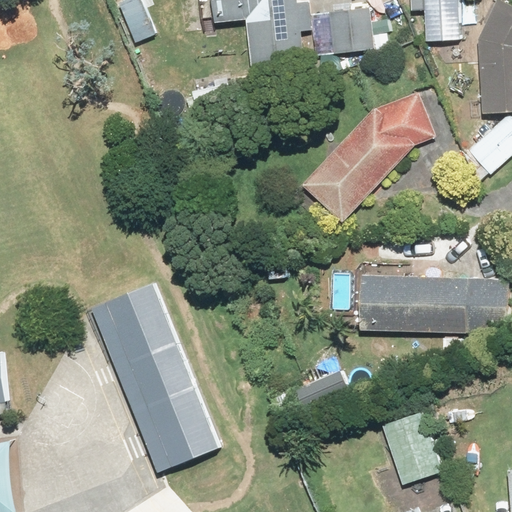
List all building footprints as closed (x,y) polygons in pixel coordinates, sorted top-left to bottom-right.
[(216,0),(219,23),(251,18),(259,72),(311,65),(306,30),(317,29),(312,0),(303,0),(302,0),(216,0)] [(462,0),(424,0),(424,42),(462,42),(462,0)] [(511,109),(511,5),(498,0),(482,39),(488,112),(511,109)] [(401,11),(381,9),(378,38),(398,40),(401,11)] [(235,77),(191,89),(199,120),(243,108),(235,77)] [(421,91),(377,107),(307,184),(349,223),(420,145),(419,145),(438,138),(421,91)] [(511,158),(511,120),(507,116),(471,149),(495,174),(511,158)] [(511,277),(367,273),(366,328),(510,333),(511,283),(511,277)] [(153,282),(90,308),(160,472),(222,445),(153,282)] [(5,352),(0,352),(0,401),(9,400),(5,352)] [(340,369),(294,388),(302,408),(348,389),(340,369)] [(426,409),(385,421),(404,483),(444,471),(426,409)]
